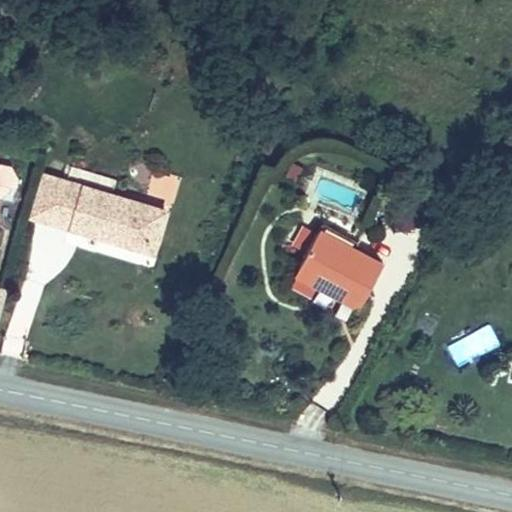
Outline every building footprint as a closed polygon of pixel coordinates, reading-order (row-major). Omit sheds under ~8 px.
[(0,158),(0,188),(13,190),(16,160),(0,158)] [(146,255),(159,211),(91,191),(46,178),(30,221),(77,235),(146,255)] [(482,234),(489,219),(467,210),(462,225),(482,234)] [(361,307),(384,263),(324,231),(304,268),(323,279),(320,287),(361,307)] [(455,365),(500,344),(490,321),(444,342),(455,365)]
